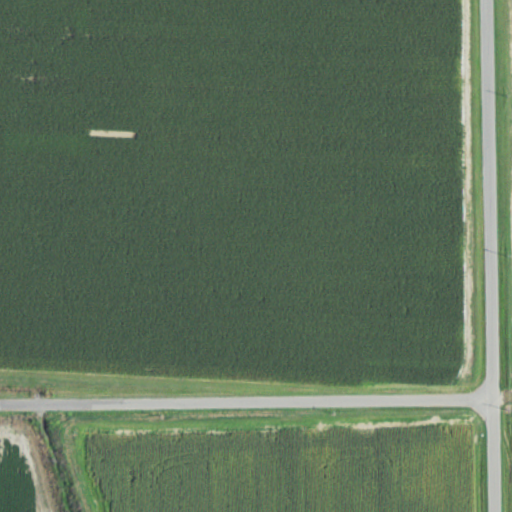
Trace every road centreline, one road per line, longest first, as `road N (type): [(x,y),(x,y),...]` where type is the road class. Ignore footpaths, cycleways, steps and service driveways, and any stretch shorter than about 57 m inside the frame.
road 1 (residential): [(488,511),(483,0)]
road 2 (residential): [(0,403),(486,396)]
